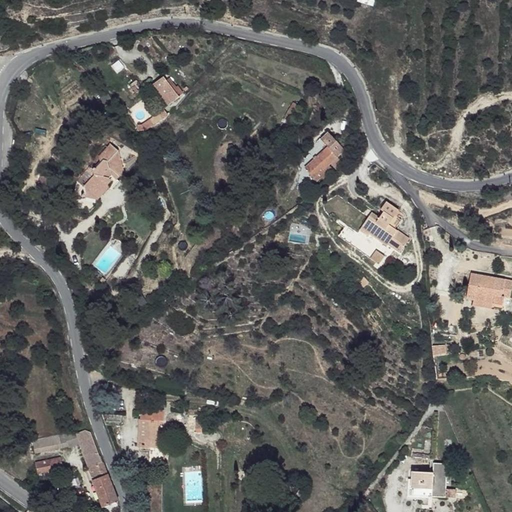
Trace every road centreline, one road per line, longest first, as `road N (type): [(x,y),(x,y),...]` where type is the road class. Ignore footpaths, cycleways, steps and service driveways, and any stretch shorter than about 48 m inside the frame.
road 1 (tertiary): [(400,163),(382,143),(361,81),(346,63),(279,34),(172,17),(62,39),(8,69)]
road 2 (tertiary): [(0,212),(67,300),(125,511)]
road 3 (residential): [(400,163),(406,189),(432,217),(479,247),(511,251)]
